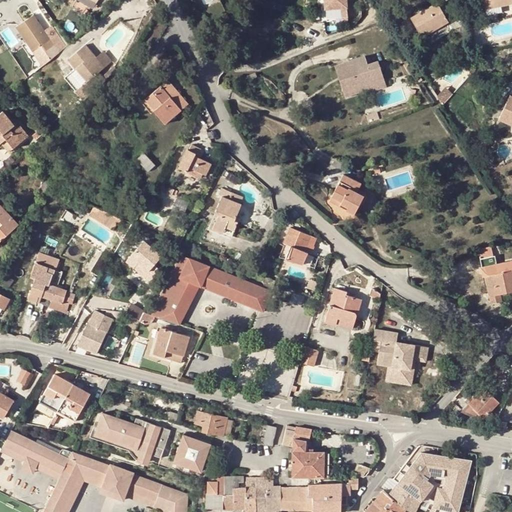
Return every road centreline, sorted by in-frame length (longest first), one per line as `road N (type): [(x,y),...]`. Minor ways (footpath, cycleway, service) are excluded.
road 1 (residential): [(168,0),(249,161),(360,265),(476,321),(500,343)]
road 2 (tertiary): [(370,426),(282,414),(0,343)]
road 3 (unknown): [(206,79),(357,26),(369,14),(365,0)]
